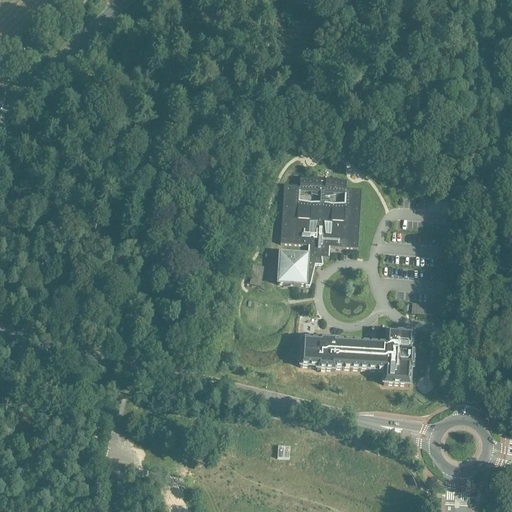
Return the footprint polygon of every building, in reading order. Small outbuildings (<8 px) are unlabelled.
[(299,188),(284,187),(280,246),(308,247),(308,256),(278,254),(276,287),(283,288),(283,289),(293,289),(293,288),(307,289),(307,287),(311,288),(312,266),(321,266),(321,260),(329,260),(329,259),(328,259),(329,249),(357,250),(361,192),(346,191),(346,183),(327,182),(327,176),(323,176),(319,176),(319,181),(299,180),(299,188)] [(388,264),(388,275),(440,277),(440,271),(408,269),(408,264),(388,264)] [(250,286),(254,286),(256,287),(260,287),(263,268),(252,267),(250,286)] [(301,342),(300,368),(316,369),(316,371),(334,373),(334,371),(384,374),(383,386),(409,388),(410,371),(412,371),(413,364),(413,360),(413,353),(411,353),(412,336),(386,334),(385,347),(376,346),(370,346),(336,344),(336,342),(330,342),(324,341),(318,341),(318,343),(301,342)] [(186,439),(153,430),(146,459),(156,462),(154,468),(152,468),(142,510),(150,511),(176,511),(185,476),(177,474),(186,439)] [(289,449),(278,448),(277,460),(288,461),(289,449)] [(294,483),(289,499),(312,505),(313,500),(319,502),(317,507),(335,511),(342,511),(346,498),(363,503),(368,488),(362,486),(366,470),(338,463),(336,468),(306,460),(300,484),(294,483)]
